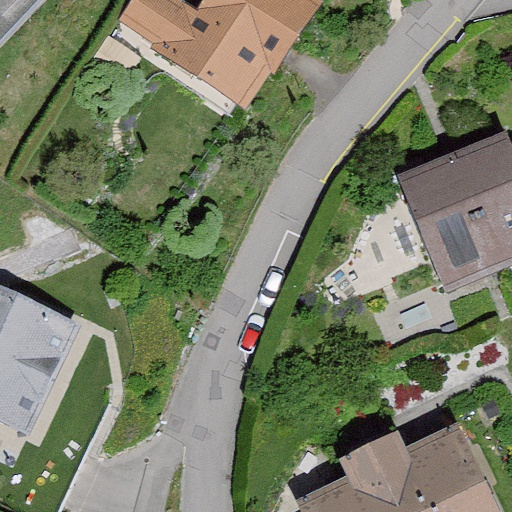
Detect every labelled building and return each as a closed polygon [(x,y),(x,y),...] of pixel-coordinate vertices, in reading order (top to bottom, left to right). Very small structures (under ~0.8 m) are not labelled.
[(0,0),(0,46),(42,0),(0,0)] [(163,0),(127,0),(113,22),(144,43),(133,59),(224,120),(302,4),(296,0),(190,0),(182,12),(163,0)] [(381,182),(423,301),(511,269),(511,203),(491,143),(381,182)] [(0,303),(0,436),(12,442),(63,333),(0,303)] [(283,507),(285,511),(479,511),(446,436),(392,460),(382,437),(320,464),(330,487),(283,507)]
